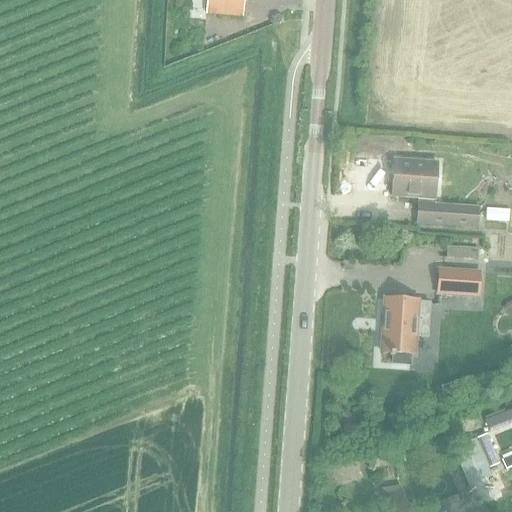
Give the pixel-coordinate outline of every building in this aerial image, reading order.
[(206,0),(205,14),(241,17),(242,0),(206,0)] [(419,196),(418,203),(417,223),(478,227),(479,207),(434,204),(437,163),(421,162),(399,160),(398,176),(392,176),(391,194),(419,196)] [(477,297),(478,272),(438,269),(437,294),(477,297)] [(417,301),(384,299),(380,353),(389,353),(388,356),(392,356),(391,364),(409,365),(409,355),(413,355),(414,336),(426,337),(428,303),(417,303),(417,301)] [(470,378),(439,387),(443,400),(474,390),(470,378)] [(346,408),(335,412),(340,425),(351,421),(346,408)] [(511,408),(484,419),(489,431),(511,421),(511,408)] [(473,436),(487,430),(478,410),(464,416),(473,436)] [(484,435),(474,439),(487,467),(497,463),(484,435)] [(474,439),(452,450),(469,487),(492,476),(487,467),(474,439)] [(511,454),(500,460),(505,470),(511,467),(511,454)] [(374,459),(370,471),(377,473),(381,461),(374,459)] [(353,462),(335,469),(341,485),(359,478),(353,462)] [(511,473),(499,477),(504,492),(511,489),(511,473)]
